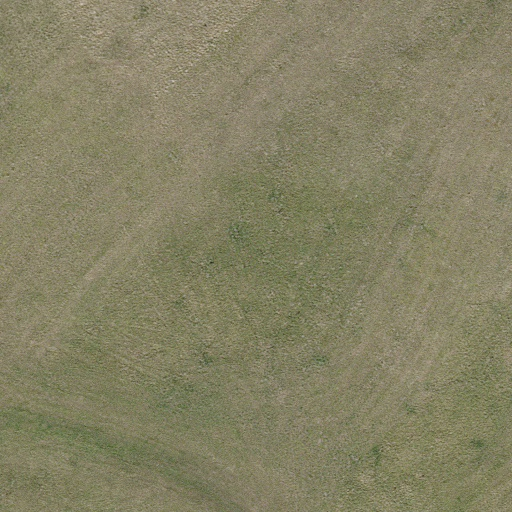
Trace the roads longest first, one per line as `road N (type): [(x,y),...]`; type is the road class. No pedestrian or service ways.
road 1 (track): [(0,430),(240,487),(270,511)]
road 2 (motorway): [(511,375),(428,511)]
